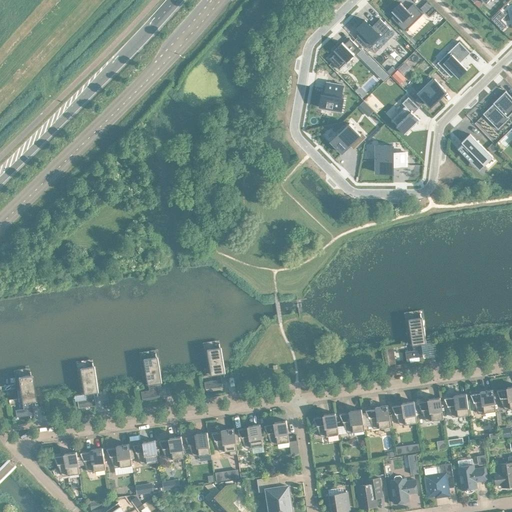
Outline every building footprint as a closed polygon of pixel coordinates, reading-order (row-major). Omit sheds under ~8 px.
[(394,12),(391,15),(405,29),(423,11),(413,1),(407,7),(400,0),(392,9),(394,12)] [(365,17),(356,26),(360,30),(357,33),(370,46),(390,26),(380,16),(372,24),(365,17)] [(336,50),(329,56),(339,67),(346,60),(354,52),(353,50),(358,44),(350,36),(344,41),(342,40),(334,48),(336,50)] [(459,39),(437,61),(451,75),(454,72),(458,76),(467,67),(461,60),(471,51),(459,39)] [(368,51),(362,57),(371,65),(376,60),(368,51)] [(384,67),(379,73),(384,78),(389,72),(384,67)] [(397,67),(392,73),(400,81),(406,76),(397,67)] [(446,88),(435,76),(430,81),(428,80),(422,86),(424,87),(419,92),(430,104),(446,88)] [(324,89),(321,103),(342,107),(344,93),(342,92),(342,88),(343,89),(344,81),(328,78),(327,86),(327,90),(324,89)] [(494,101),(483,112),(494,123),(505,112),(508,115),(511,111),(511,94),(506,88),(498,96),(499,96),(497,99),(496,98),(493,101),(494,101)] [(402,100),(388,114),(402,128),(417,114),(411,108),(416,102),(405,91),(399,97),(402,100)] [(418,96),(414,99),(419,104),(423,101),(418,96)] [(364,99),(358,104),(368,114),(374,108),(364,99)] [(338,132),(331,139),(342,150),(352,141),(356,145),(367,135),(362,130),(360,131),(350,120),(343,127),(343,126),(337,131),(338,132)] [(463,141),(458,146),(464,153),(464,152),(472,160),(477,155),(485,163),(493,155),(478,140),(470,132),(464,138),(466,139),(463,141)] [(492,141),(487,145),(493,151),(498,146),(492,141)] [(376,154),(376,170),(393,170),(393,163),(406,163),(406,150),(393,150),(393,142),(378,142),(378,154),(376,154)] [(425,340),(424,332),(421,315),(409,316),(413,348),(405,349),(406,356),(423,354),(421,341),(425,340)] [(224,370),(223,361),(220,344),(208,346),(212,372),(217,371),(218,377),(204,379),(205,386),(222,384),(220,371),(224,370)] [(161,380),(159,371),(157,354),(145,356),(149,387),(141,388),(142,395),(159,393),(157,380),(161,380)] [(97,389),(96,382),(93,363),(81,365),(86,397),(78,398),(79,405),(96,402),(94,390),(97,389)] [(34,398),(33,389),(30,373),(18,374),(22,400),(27,399),(28,405),(15,407),(16,414),(32,412),(31,399),(34,398)] [(497,388),(505,407),(511,405),(511,383),(511,384),(511,386),(497,388)] [(470,392),(478,411),(496,408),(492,387),(485,388),(486,390),(470,392)] [(444,396),(452,415),(469,412),(466,391),(459,392),(459,393),(444,396)] [(418,400),(426,419),(443,416),(440,395),(433,396),(433,397),(418,400)] [(392,404),(400,422),(417,420),(414,399),(407,400),(407,401),(392,404)] [(365,407),(365,408),(374,426),(383,425),(384,429),(391,428),(391,424),(388,402),(381,403),(381,405),(365,407)] [(339,411),(339,412),(347,430),(365,428),(361,406),(354,407),(355,409),(339,411)] [(313,415),(321,434),(338,432),(335,410),(328,411),(328,413),(313,415)] [(264,423),(272,441),(289,439),(286,418),(279,419),(279,420),(264,423)] [(238,427),(246,445),(263,443),(260,421),(253,422),(253,424),(238,427)] [(211,430),(211,431),(219,449),(229,448),(230,452),(237,451),(237,447),(233,425),(227,426),(227,428),(211,430)] [(185,434),(193,453),(210,451),(207,429),(200,430),(201,432),(185,434)] [(159,438),(167,457),(184,455),(181,433),(174,434),(174,436),(159,438)] [(133,442),(141,461),(158,458),(155,437),(148,438),(148,440),(133,442)] [(106,446),(107,446),(115,465),(132,462),(129,441),(122,442),(122,444),(106,446)] [(80,450),(88,469),(106,466),(102,445),(95,446),(96,448),(80,450)] [(54,454),(62,473),(79,470),(76,449),(69,450),(69,452),(54,454)] [(485,452),(477,453),(478,462),(487,461),(485,452)] [(510,485),(511,483),(511,453),(508,454),(509,460),(499,462),(500,470),(494,471),(496,482),(502,481),(502,485),(505,484),(506,485),(508,485),(510,485)] [(425,474),(428,493),(441,491),(441,493),(449,492),(446,474),(453,473),(451,461),(440,462),(442,471),(425,474)] [(466,489),(467,490),(472,489),(473,488),(473,486),(477,485),(476,478),(479,477),(479,478),(485,478),(484,465),(474,467),(473,462),(459,464),(462,487),(465,487),(466,489)] [(238,467),(223,469),(224,477),(239,475),(238,467)] [(395,473),(394,475),(394,477),(390,478),(394,500),(409,498),(407,490),(409,490),(410,490),(417,489),(415,477),(406,478),(405,475),(401,476),(401,474),(399,473),(395,473)] [(292,511),(290,498),(289,498),(288,494),(289,494),(288,483),(278,485),(276,474),(258,477),(260,488),(267,487),(270,511),(292,511)] [(377,503),(375,495),(377,493),(376,492),(382,491),(380,475),(367,477),(367,482),(357,483),(361,506),(377,503)] [(169,478),(162,479),(163,488),(170,487),(169,478)] [(142,482),(136,483),(137,491),(144,490),(142,482)] [(229,511),(237,505),(231,499),(236,494),(234,482),(226,484),(210,499),(221,511),(223,509),(225,511),(229,511)] [(344,508),(344,507),(344,508),(342,497),(348,497),(347,489),(329,492),(326,493),(327,503),(330,502),(332,510),(333,510),(334,511),(336,511),(337,511),(339,510),(339,509),(344,508)] [(137,494),(131,498),(136,505),(142,501),(137,494)] [(105,511),(126,511),(127,511),(118,499),(104,510),(105,511)]
